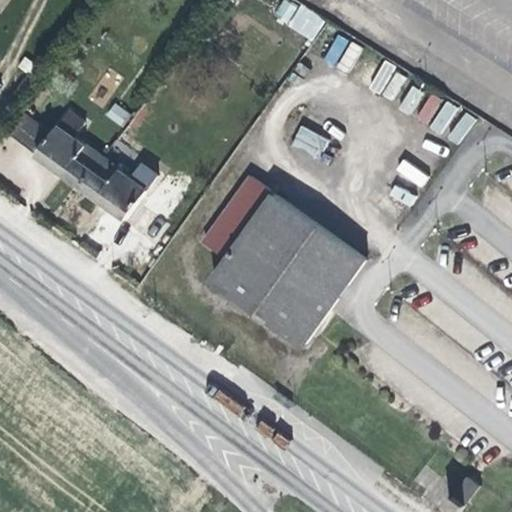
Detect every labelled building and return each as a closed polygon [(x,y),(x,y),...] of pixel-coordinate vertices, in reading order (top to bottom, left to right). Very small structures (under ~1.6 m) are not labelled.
[(292,0),(282,0),(272,16),(312,40),(325,19),(292,0)] [(338,33),(323,59),(348,73),(363,48),(338,33)] [(113,103),(105,116),(123,128),(131,115),(113,103)] [(71,110),(59,126),(75,139),(87,122),(71,110)] [(300,125),(290,146),(319,159),(329,138),(300,125)] [(39,155),(82,187),(103,159),(75,139),(59,126),(39,155)] [(103,159),(82,187),(127,220),(147,192),(132,180),(103,159)] [(132,180),(147,192),(159,175),(144,163),(132,180)] [(369,259),(252,175),(205,241),(229,259),(214,280),(306,346),(369,259)] [(338,404),(312,385),(302,398),(328,417),(338,404)] [(461,511),(481,486),(469,476),(448,505),(457,511),(461,511)]
